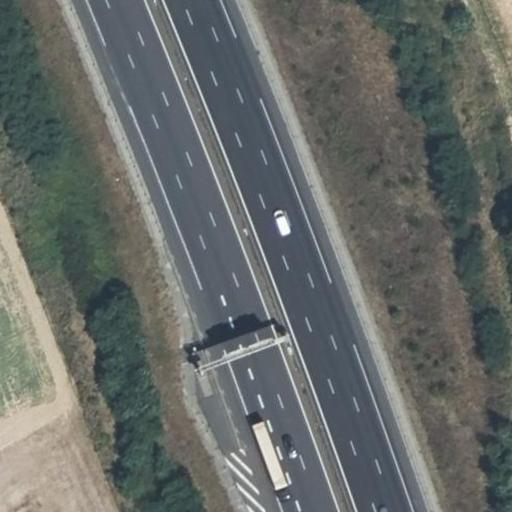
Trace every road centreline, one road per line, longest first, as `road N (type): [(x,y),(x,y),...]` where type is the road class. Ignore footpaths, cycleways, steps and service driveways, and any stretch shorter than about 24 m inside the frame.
road 1 (motorway): [(112,0),(311,511)]
road 2 (motorway): [(383,511),(316,315),(189,0)]
road 3 (track): [(138,511),(0,183)]
